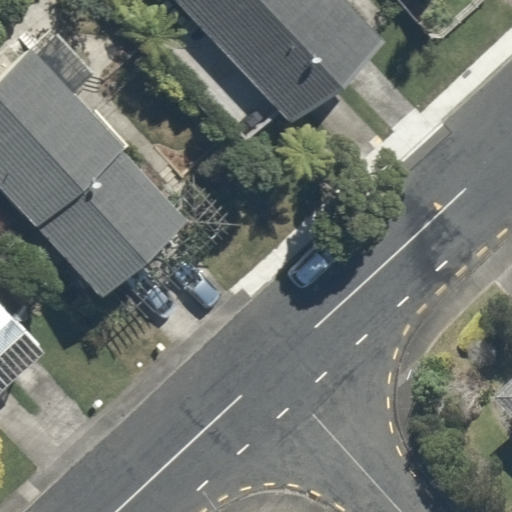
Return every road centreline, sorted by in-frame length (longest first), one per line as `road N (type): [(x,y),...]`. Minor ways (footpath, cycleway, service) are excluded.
road 1 (residential): [(511,141),(282,369)]
road 2 (residential): [(282,369),(126,511)]
road 3 (residential): [(282,369),(407,511)]
